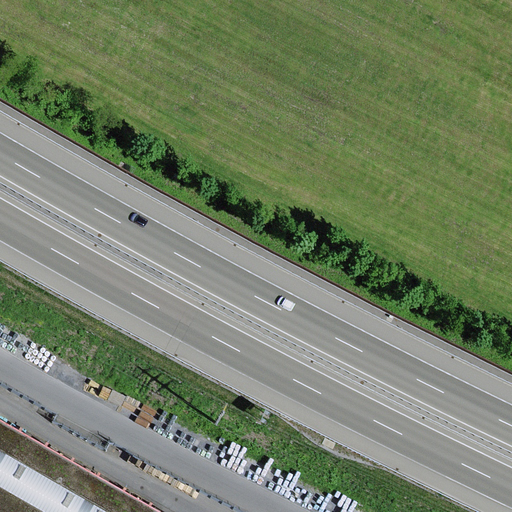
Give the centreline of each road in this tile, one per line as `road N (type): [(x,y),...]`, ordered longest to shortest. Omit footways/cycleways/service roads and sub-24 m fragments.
road 1 (motorway): [(0,219),(299,386),(511,490)]
road 2 (motorway): [(511,422),(307,323),(0,156)]
